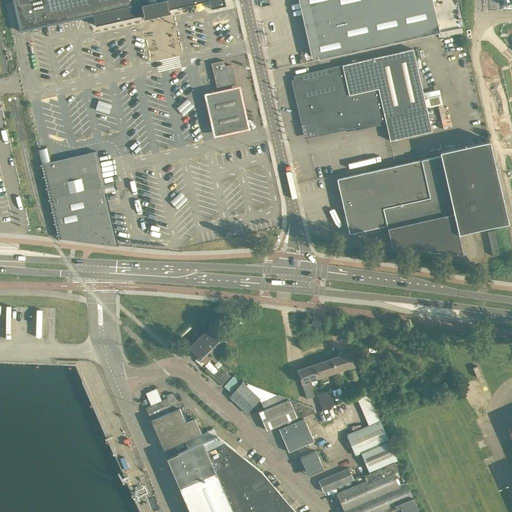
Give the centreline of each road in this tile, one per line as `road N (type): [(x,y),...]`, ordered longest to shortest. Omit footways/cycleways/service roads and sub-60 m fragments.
road 1 (unclassified): [(322,511),(183,371),(115,381)]
road 2 (secondary): [(294,289),(511,314)]
road 3 (unclassified): [(293,212),(246,0)]
road 4 (secondary): [(511,301),(305,272)]
road 5 (secondary): [(100,275),(294,289)]
road 6 (secondary): [(286,271),(101,262)]
road 7 (unclassified): [(170,511),(115,381)]
